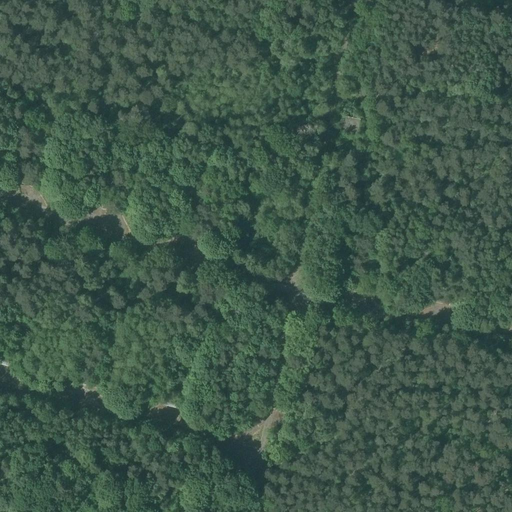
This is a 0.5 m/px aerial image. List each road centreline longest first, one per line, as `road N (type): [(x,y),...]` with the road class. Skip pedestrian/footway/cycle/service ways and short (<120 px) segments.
road 1 (unclassified): [(287,287),(0,199)]
road 2 (unclassified): [(352,0),(287,287)]
road 3 (unclassified): [(0,393),(252,456)]
road 4 (unclassified): [(511,337),(287,287)]
road 5 (unclassified): [(287,287),(252,456)]
